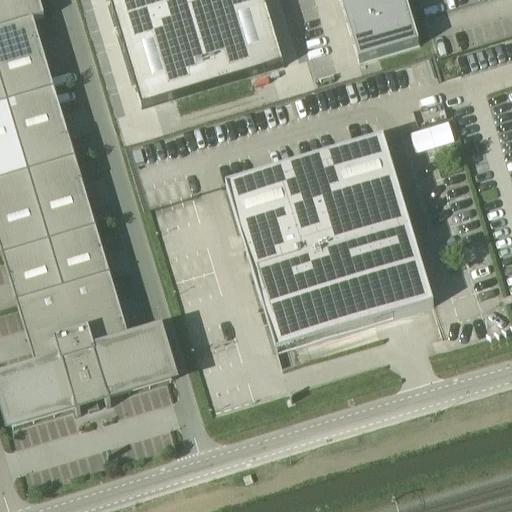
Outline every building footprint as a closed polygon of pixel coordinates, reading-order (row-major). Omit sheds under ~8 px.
[(16,307),(16,309),(17,309),(21,308),(41,376),(35,378),(5,387),(16,425),(73,408),(77,420),(111,409),(108,398),(164,380),(153,343),(140,347),(127,350),(107,282),(111,281),(110,279),(106,280),(93,235),(97,234),(96,232),(92,233),(79,189),(83,188),(68,140),(64,141),(51,96),(55,95),(55,93),(50,94),(30,26),(44,21),(37,0),(0,0),(0,239),(6,259),(2,261),(3,262),(7,261),(20,306),(16,307)] [(107,0),(141,112),(284,69),(263,0),(107,0)] [(404,0),(337,0),(358,67),(419,49),(404,0)] [(433,310),(383,142),(226,190),(276,357),(433,310)] [(244,280),(223,285),(235,336),(256,331),(244,280)] [(217,390),(221,411),(255,405),(253,391),(261,389),(260,382),(248,384),(249,385),(217,390)]
